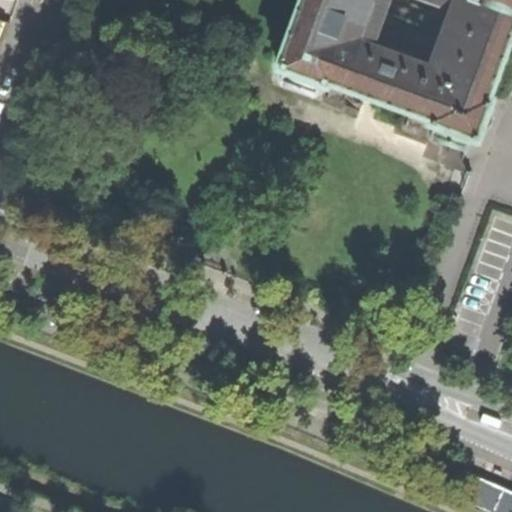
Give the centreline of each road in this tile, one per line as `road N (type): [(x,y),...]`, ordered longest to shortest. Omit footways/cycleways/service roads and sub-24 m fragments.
road 1 (tertiary): [(511,412),(392,382),(0,239)]
road 2 (residential): [(0,153),(53,0)]
